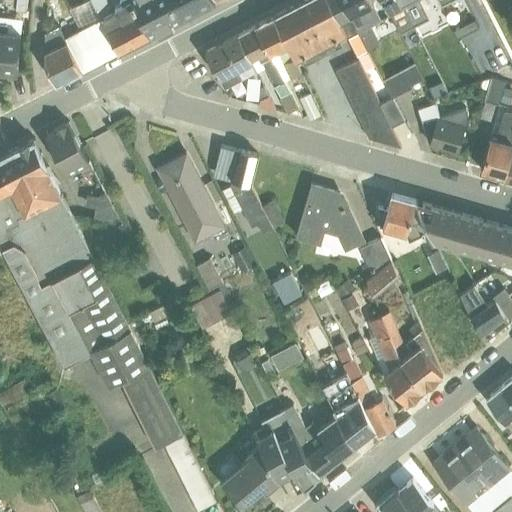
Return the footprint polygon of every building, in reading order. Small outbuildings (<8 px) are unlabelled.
[(67,39),(83,69),(119,50),(93,0),(73,0),(76,4),(71,6),(82,28),(85,26),(87,29),(67,39)] [(93,0),(119,50),(134,42),(116,7),(113,8),(108,0),(93,0)] [(116,7),(134,42),(151,34),(132,0),(122,0),(124,3),(116,7)] [(132,0),(151,34),(172,23),(179,20),(183,17),(174,0),(132,0)] [(174,0),(183,17),(186,16),(213,2),(216,1),(215,0),(174,0)] [(304,0),(274,15),(296,58),(303,55),(305,60),(312,57),(309,52),(334,39),(337,44),(343,41),(340,35),(347,32),(329,0),(304,0)] [(329,0),(347,32),(357,53),(368,48),(343,0),(329,0)] [(343,0),(368,48),(380,41),(372,23),(382,19),(372,0),(343,0)] [(403,6),(400,0),(383,0),(389,9),(390,9),(401,30),(412,24),(403,6)] [(438,0),(440,2),(453,27),(455,31),(468,25),(462,12),(481,2),(480,0),(438,0)] [(453,27),(440,2),(429,8),(438,27),(443,24),(446,31),(453,27)] [(7,29),(21,31),(22,18),(0,15),(0,20),(8,22),(7,29)] [(256,25),(285,78),(301,70),(296,58),(274,15),(256,25)] [(0,69),(18,72),(22,31),(21,31),(7,29),(8,22),(0,20),(0,69)] [(83,69),(67,39),(60,25),(45,33),(46,60),(56,82),(83,69)] [(239,33),(258,70),(265,66),(281,96),(291,91),(285,78),(256,25),(239,33)] [(469,28),(458,33),(464,45),(475,40),(469,28)] [(258,70),(239,33),(206,51),(225,87),(258,70)] [(309,52),(312,57),(337,44),(334,39),(309,52)] [(392,125),(381,102),(365,69),(359,57),(336,69),(369,137),(402,147),(392,125)] [(383,77),(395,71),(390,60),(378,66),(383,77)] [(395,71),(383,77),(392,95),(393,96),(412,85),(411,83),(424,77),(415,61),(395,71)] [(492,76),(485,100),(498,104),(499,100),(510,103),(511,96),(511,88),(504,86),(506,80),(492,76)] [(420,81),(424,93),(437,89),(433,77),(420,81)] [(291,91),(281,96),(280,97),(288,113),(299,107),(294,98),(291,91)] [(311,92),(300,97),(310,119),(321,114),(311,92)] [(261,98),(259,104),(276,109),(269,94),(261,98)] [(381,102),(392,125),(405,119),(393,96),(392,95),(381,102)] [(435,102),(418,108),(427,133),(432,134),(430,142),(458,150),(469,113),(466,107),(440,116),(435,102)] [(504,176),(511,150),(511,105),(509,104),(507,110),(505,110),(498,137),(490,135),(481,169),(504,176)] [(55,130),(47,134),(67,172),(79,165),(83,172),(93,166),(69,121),(54,128),(55,130)] [(0,156),(0,245),(2,244),(64,365),(91,351),(108,384),(122,377),(157,445),(163,442),(198,510),(219,499),(34,139),(0,156)] [(273,226),(262,205),(260,202),(250,183),(259,154),(222,144),(214,175),(233,179),(232,184),(252,225),(258,222),(263,230),(273,226)] [(511,150),(504,176),(503,180),(511,182),(511,150)] [(187,151),(158,166),(197,240),(225,225),(187,151)] [(312,182),(296,236),(346,248),(366,239),(348,203),(346,204),(343,197),(337,195),(339,190),(312,182)] [(88,192),(85,203),(96,205),(94,217),(113,221),(120,218),(105,189),(98,193),(88,192)] [(436,240),(416,200),(393,194),(388,209),(381,207),(380,224),(401,231),(404,241),(425,233),(432,249),(438,247),(435,241),(436,240)] [(262,205),(273,226),(285,220),(273,199),(262,205)] [(416,200),(436,240),(449,244),(456,246),(466,215),(416,200)] [(466,215),(456,246),(486,254),(493,223),(466,215)] [(511,228),(493,223),(486,254),(511,261),(511,228)] [(373,272),(392,259),(381,235),(360,245),(373,272)] [(245,245),(232,252),(242,271),(255,264),(245,245)] [(439,249),(427,254),(436,272),(447,267),(439,249)] [(220,288),(224,296),(231,293),(211,256),(197,264),(210,288),(218,284),(220,288)] [(392,259),(373,272),(366,278),(375,297),(388,287),(389,289),(395,283),(394,281),(400,276),(396,267),(392,259)] [(283,267),(263,277),(274,300),(294,289),(283,267)] [(348,278),(336,286),(342,296),(354,287),(348,278)] [(452,279),(438,286),(443,296),(457,290),(452,279)] [(509,318),(496,298),(486,304),(474,284),(462,292),(486,337),(509,318)] [(496,298),(509,318),(511,316),(511,297),(504,286),(494,294),(496,298)] [(224,296),(220,288),(191,304),(204,328),(233,312),(224,296)] [(401,358),(424,388),(443,372),(424,329),(419,320),(412,302),(406,291),(403,292),(416,322),(410,327),(415,334),(406,341),(413,349),(401,358)] [(419,320),(424,329),(442,320),(431,294),(412,302),(419,320)] [(166,302),(149,310),(155,320),(171,312),(166,302)] [(455,334),(441,342),(456,368),(486,347),(459,302),(451,307),(456,315),(447,320),(455,334)] [(300,304),(287,311),(294,325),(307,318),(300,304)] [(381,313),(395,345),(402,339),(390,310),(381,313)] [(395,345),(381,313),(369,319),(376,335),(370,337),(384,372),(407,401),(424,388),(401,358),(395,345)] [(362,336),(351,341),(357,355),(368,350),(362,336)] [(347,370),(377,426),(378,430),(396,421),(367,370),(362,373),(344,340),(334,346),(347,370)] [(297,341),(271,354),(278,368),(304,355),(297,341)] [(251,352),(236,360),(243,372),(257,365),(251,352)] [(337,413),(354,444),(359,441),(357,437),(377,426),(347,370),(323,383),(321,383),(337,413)] [(26,376),(0,389),(0,397),(2,402),(32,387),(26,376)] [(511,377),(502,385),(511,397),(511,377)] [(511,397),(502,385),(487,398),(511,428),(511,397)] [(284,408),(320,471),(354,444),(337,413),(317,427),(313,420),(306,425),(294,402),(284,408)] [(267,430),(257,435),(260,440),(280,479),(291,473),(298,487),(305,483),(320,471),(284,408),(262,419),(264,423),(267,430)] [(267,430),(264,423),(254,428),(257,435),(267,430)] [(468,502),(510,467),(477,426),(434,461),(468,502)] [(239,463),(224,475),(222,477),(238,499),(243,504),(266,485),(269,488),(280,479),(260,440),(245,452),(248,455),(239,463)] [(224,475),(239,463),(233,454),(217,465),(224,475)] [(511,469),(510,467),(468,502),(475,511),(490,511),(493,509),(511,494),(511,493),(511,469)] [(398,490),(416,511),(433,511),(438,508),(414,477),(399,489),(398,490)] [(31,480),(20,486),(29,505),(41,499),(31,480)] [(103,511),(94,493),(91,487),(77,494),(86,511),(103,511)] [(416,511),(398,490),(397,490),(383,503),(390,511),(416,511)] [(511,511),(511,494),(493,509),(495,511),(511,511)]
